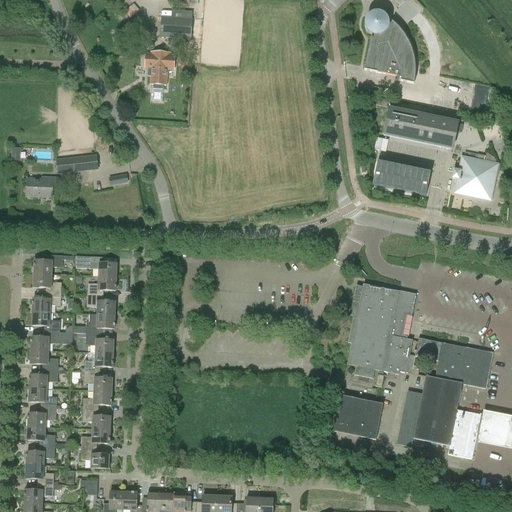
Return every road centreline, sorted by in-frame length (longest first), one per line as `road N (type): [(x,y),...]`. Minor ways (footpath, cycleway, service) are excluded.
road 1 (residential): [(296,485),(146,473),(134,462),(142,265)]
road 2 (unclassified): [(172,237),(151,165),(78,56),(52,0)]
road 3 (unclassified): [(348,211),(320,27),(334,0)]
road 4 (unclassified): [(348,211),(302,228),(172,237)]
road 5 (unclassified): [(0,227),(172,237)]
road 6 (unclassified): [(511,249),(348,211)]
road 7 (residential): [(421,511),(399,495),(296,485)]
